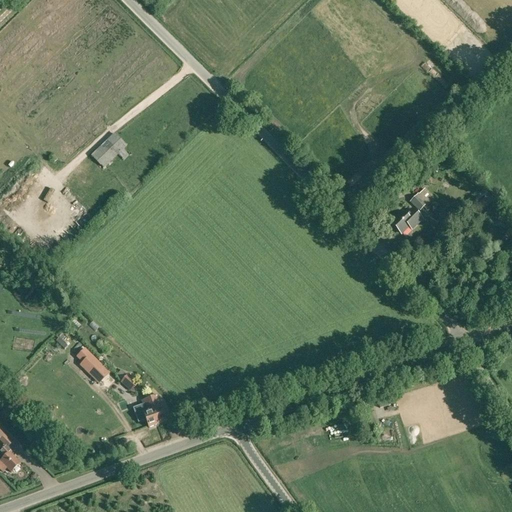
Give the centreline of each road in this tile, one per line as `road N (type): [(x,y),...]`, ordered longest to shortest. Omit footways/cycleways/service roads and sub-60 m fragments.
road 1 (unclassified): [(463,343),(443,312),(126,0)]
road 2 (unclassified): [(0,511),(236,426)]
road 3 (unclassified): [(236,426),(463,343)]
